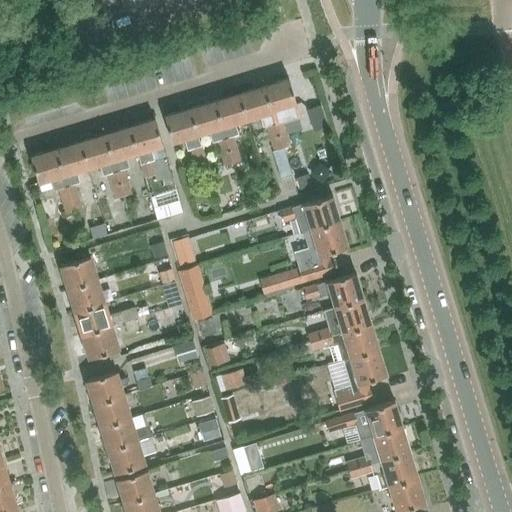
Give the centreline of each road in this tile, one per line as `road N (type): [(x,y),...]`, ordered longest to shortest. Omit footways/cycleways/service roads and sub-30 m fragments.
road 1 (secondary): [(502,511),(375,94),(366,0)]
road 2 (residential): [(0,143),(210,83),(288,52)]
road 3 (residential): [(59,511),(0,242)]
road 4 (unclassified): [(0,64),(214,0)]
